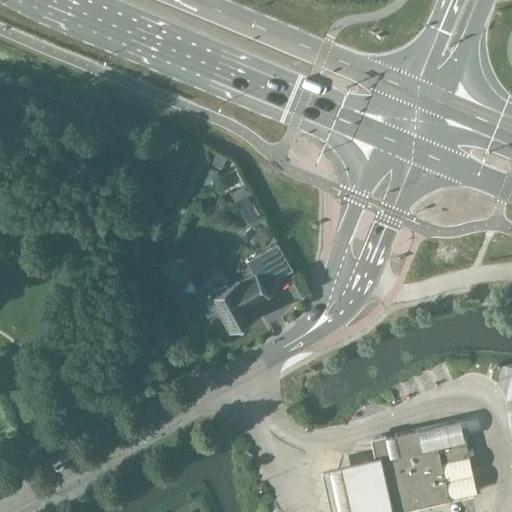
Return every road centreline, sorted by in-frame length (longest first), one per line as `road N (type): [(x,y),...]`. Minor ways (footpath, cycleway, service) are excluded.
road 1 (tertiary): [(8,503),(308,332),(344,291)]
road 2 (primary): [(48,0),(385,140)]
road 3 (primary): [(407,89),(183,0)]
road 4 (residential): [(344,291),(407,292),(511,273)]
road 5 (tertiary): [(385,140),(343,235),(344,291)]
road 6 (tertiary): [(344,291),(377,250),(421,155)]
